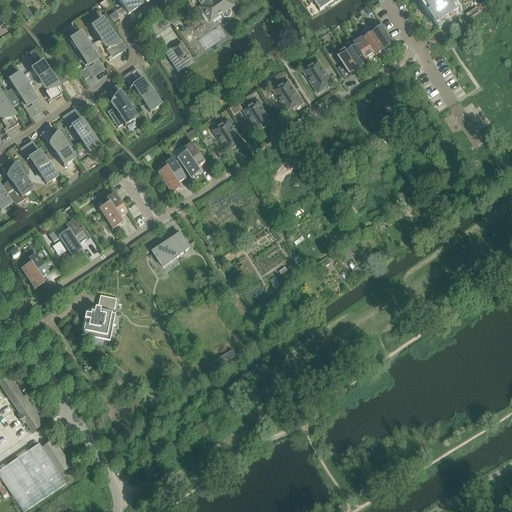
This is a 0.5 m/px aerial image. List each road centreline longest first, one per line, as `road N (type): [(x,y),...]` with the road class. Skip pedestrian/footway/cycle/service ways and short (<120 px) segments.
road 1 (residential): [(12,319),(416,51)]
road 2 (residential): [(158,0),(117,27),(137,57),(0,150)]
road 3 (unclassified): [(117,511),(113,483),(12,319)]
